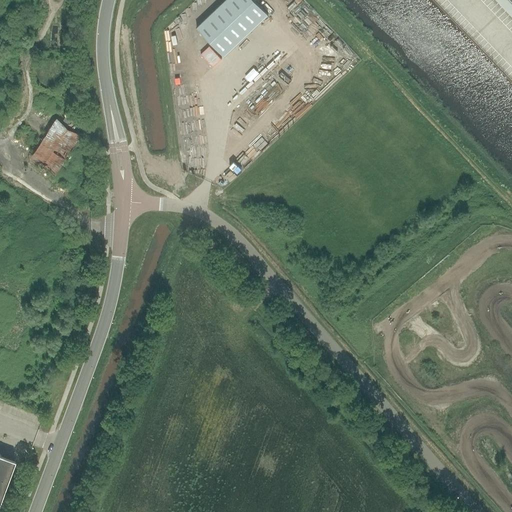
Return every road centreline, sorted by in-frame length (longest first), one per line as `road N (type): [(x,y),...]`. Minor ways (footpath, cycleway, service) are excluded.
road 1 (unclassified): [(476,511),(225,229),(194,210),(125,197)]
road 2 (unclassified): [(35,511),(108,305),(125,197)]
road 3 (unclassified): [(125,197),(103,57),(109,0)]
